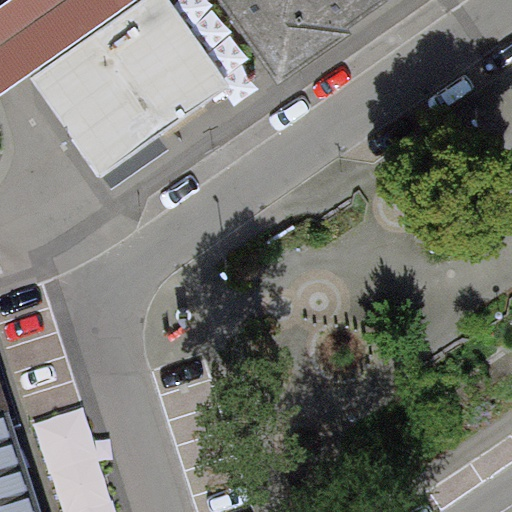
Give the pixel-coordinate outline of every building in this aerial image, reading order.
[(24,0),(0,17),(0,97),(131,0),(24,0)] [(164,0),(148,0),(47,72),(108,157),(120,149),(117,143),(125,137),(144,124),(147,129),(161,119),(155,110),(194,82),(202,94),(219,82),(215,77),(218,75),(164,0)] [(240,0),(267,38),(281,58),(341,17),(334,6),(342,0),(240,0)] [(469,448),(498,429),(488,413),(459,432),(469,448)] [(0,511),(28,511),(4,442),(0,443),(0,511)]
